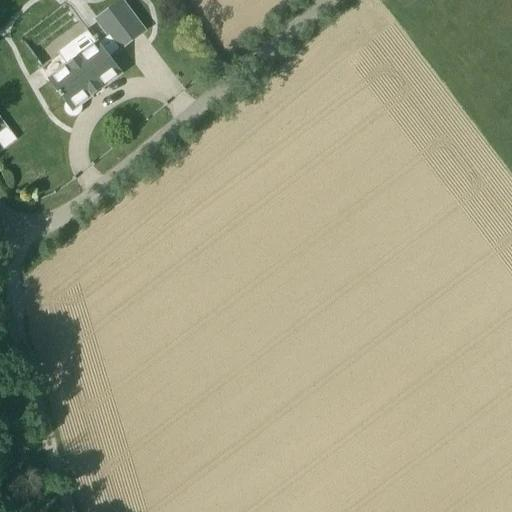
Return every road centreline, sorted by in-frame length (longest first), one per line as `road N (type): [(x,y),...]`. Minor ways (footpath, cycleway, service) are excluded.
road 1 (unclassified): [(36,232),(325,0)]
road 2 (unclassified): [(77,511),(12,299),(36,232)]
